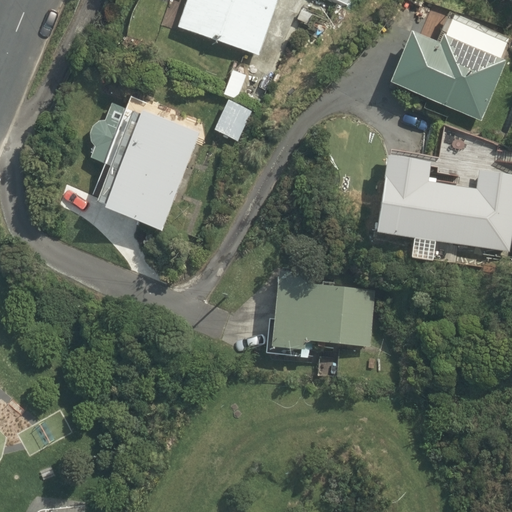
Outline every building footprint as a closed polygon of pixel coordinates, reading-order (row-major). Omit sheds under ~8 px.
[(179,0),(171,26),(256,56),(275,0),(179,0)] [(450,15),(441,38),(409,26),(386,88),(477,122),(500,60),(509,37),(450,15)] [(242,75),(226,69),(217,95),(233,101),(242,75)] [(113,95),(87,158),(105,166),(88,206),(156,234),(199,131),(113,95)] [(368,236),(426,244),(424,258),(456,262),(458,249),(473,251),(482,190),(446,185),(449,165),(380,155),(368,236)] [(381,330),(368,329),(369,295),(272,292),(270,343),(336,345),(335,377),(379,379),(381,330)]
